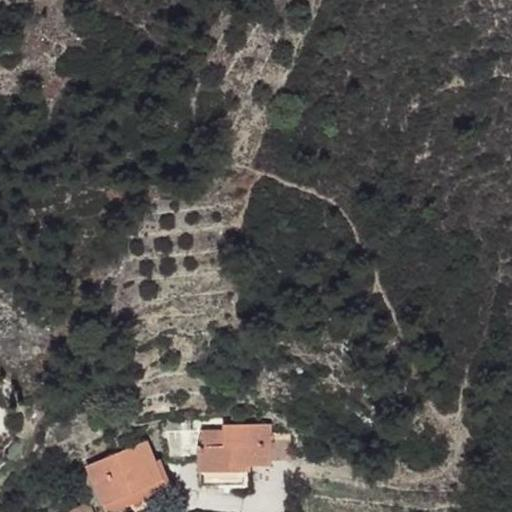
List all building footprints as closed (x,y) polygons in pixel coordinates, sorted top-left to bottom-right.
[(189,428),(153,429),(153,458),(188,457),(189,467),(234,466),(233,458),(259,459),(259,416),(211,417),(211,427),(211,442),(188,443),(189,428)] [(211,427),(189,428),(188,443),(211,442),(211,427)] [(136,439),(77,466),(94,503),(152,476),(148,466),(136,439)] [(156,463),(148,466),(152,476),(94,503),(98,511),(101,511),(120,503),(140,494),(165,482),(156,463)] [(234,466),(189,467),(188,482),(233,483),(234,466)] [(140,494),(120,503),(123,511),(125,511),(144,502),(140,494)] [(83,511),(78,500),(53,511),(83,511)]
